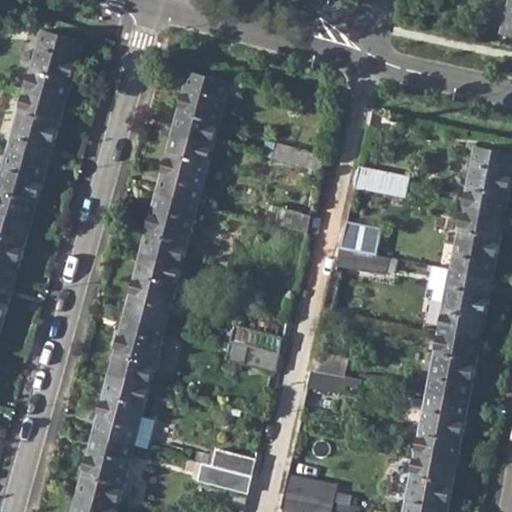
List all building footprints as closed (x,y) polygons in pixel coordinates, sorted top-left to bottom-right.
[(511,0),(509,0),(502,32),(511,34),(511,0)] [(26,91),(66,102),(83,42),(43,31),(26,91)] [(173,132),(215,143),(230,83),(189,72),(173,132)] [(8,151),(49,162),(66,102),(26,91),(8,151)] [(157,192),(198,202),(215,143),(173,132),(157,192)] [(274,159),(323,171),(326,155),(279,143),(274,159)] [(462,208),(505,217),(511,184),(511,154),(474,147),(462,208)] [(0,180),(0,214),(32,223),(49,162),(8,151),(0,180)] [(354,187),(405,197),(409,180),(357,169),(354,187)] [(141,252),(182,263),(198,202),(157,192),(141,252)] [(267,222),(308,232),(313,215),(272,204),(267,222)] [(452,269),(494,278),(505,217),(462,208),(452,269)] [(0,276),(15,281),(32,223),(0,214),(0,276)] [(381,229),(346,223),(340,249),(376,256),(381,229)] [(337,264),(391,274),(394,259),(376,256),(340,249),(337,264)] [(126,312),(167,323),(182,263),(141,252),(126,312)] [(445,301),(452,269),(434,266),(430,289),(436,290),(435,300),(445,301)] [(439,331),(482,339),(494,278),(452,269),(445,301),(439,331)] [(0,333),(15,281),(0,276),(0,333)] [(110,373),(150,383),(167,323),(126,312),(110,373)] [(251,346),(281,354),(285,336),(237,324),(232,341),(251,346)] [(428,392),(471,400),(482,339),(439,331),(428,392)] [(281,354),(251,346),(247,364),(277,372),(281,354)] [(312,370),(362,380),(365,360),(317,351),(312,370)] [(309,387),(359,396),(362,380),(312,370),(309,387)] [(94,434),(134,445),(150,383),(110,373),(94,434)] [(416,454),(459,462),(471,400),(428,392),(416,454)] [(78,494),(119,504),(140,510),(147,485),(141,474),(128,470),(134,445),(94,434),(78,494)] [(219,449),(214,465),(253,476),(257,459),(219,449)] [(405,511),(449,511),(459,462),(416,454),(405,511)] [(200,478),(250,491),(253,476),(214,465),(205,463),(200,478)] [(285,493),(334,502),(338,484),(289,475),(285,493)] [(281,508),(302,511),(332,511),(334,502),(285,493),(281,508)] [(73,511),(116,511),(119,504),(78,494),(73,511)]
